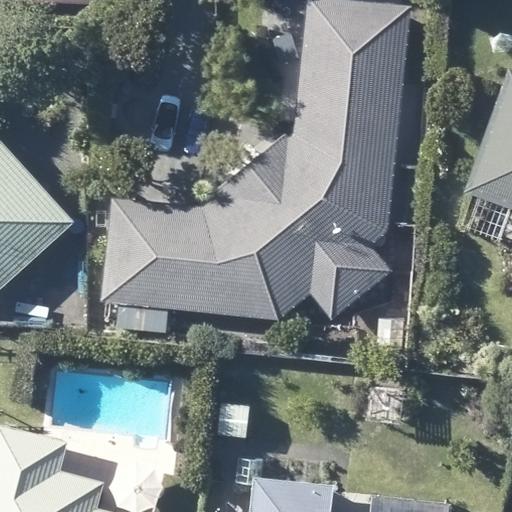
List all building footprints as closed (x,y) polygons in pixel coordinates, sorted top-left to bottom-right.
[(411,5),(400,3),(373,0),(306,0),(294,121),(292,128),(276,143),(259,156),(216,191),(219,195),(203,208),(200,208),(137,201),(113,199),(102,300),(121,301),(120,324),(132,325),(134,302),(145,302),(142,327),(165,329),(167,305),(280,316),(311,291),(333,317),(393,268),(371,242),(388,229),(388,222),(402,83),(411,5)] [(511,66),(509,66),(465,189),(469,191),(511,206),(511,66)] [(21,168),(8,153),(0,144),(0,287),(71,223),(36,184),(21,168)] [(245,434),(247,431),(250,403),(220,399),(217,430),(223,430),(245,434)] [(67,439),(42,433),(2,421),(0,427),(0,511),(126,511),(96,504),(103,480),(59,469),(67,439)] [(117,480),(117,495),(129,504),(144,497),(145,482),(132,473),(117,480)] [(328,511),(332,484),(259,476),(255,475),(251,511),(328,511)] [(400,511),(429,511),(422,501),(405,502),(400,511)]
